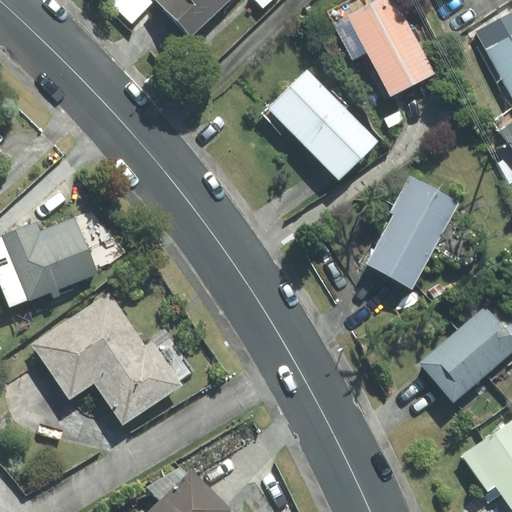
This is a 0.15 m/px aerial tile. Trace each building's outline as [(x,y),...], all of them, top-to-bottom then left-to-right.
[(150,0),(145,5),(181,44),(228,0),(150,0)] [(248,0),(259,12),(272,0),(248,0)] [(371,0),(338,17),(382,102),(430,78),(389,0),(371,0)] [(511,3),(478,24),(487,41),(480,45),(511,99),(511,133),(495,143),(511,171),(511,3)] [(373,145),(303,72),(261,112),(331,185),(373,145)] [(406,177),(358,269),(404,295),(456,205),(406,177)] [(69,211),(0,233),(0,279),(9,307),(92,279),(69,211)] [(106,295),(26,348),(63,404),(88,388),(116,430),(178,388),(150,345),(143,350),(106,295)] [(481,309),(410,367),(445,408),(511,352),(511,330),(507,325),(500,331),(481,309)] [(506,511),(511,511),(511,418),(453,455),(479,497),(491,489),(506,511)] [(223,511),(185,473),(145,511),(223,511)]
